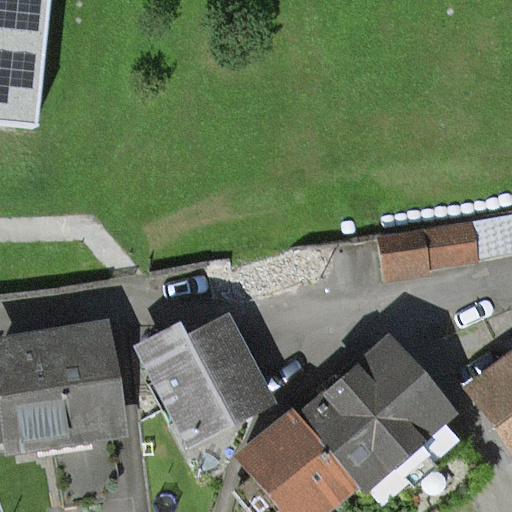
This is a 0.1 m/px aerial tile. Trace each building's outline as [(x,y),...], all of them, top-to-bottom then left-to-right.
[(0,0),(0,128),(35,132),(48,0),(0,0)] [(466,230),(380,254),(388,283),(474,259),(466,230)] [(176,334),(142,351),(187,441),(259,404),(221,329),(183,348),(176,334)] [(95,340),(0,353),(0,361),(4,391),(0,391),(0,442),(108,427),(95,340)] [(442,417),(384,349),(294,427),(345,488),(351,494),(442,417)] [(511,362),(469,393),(511,452),(511,362)] [(316,511),(345,488),(294,427),(244,468),(280,511),(316,511)]
